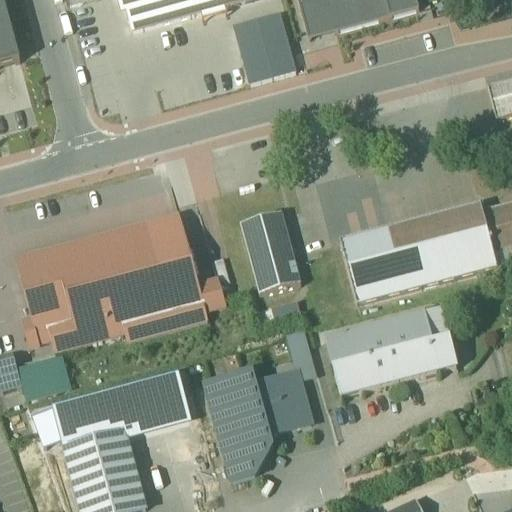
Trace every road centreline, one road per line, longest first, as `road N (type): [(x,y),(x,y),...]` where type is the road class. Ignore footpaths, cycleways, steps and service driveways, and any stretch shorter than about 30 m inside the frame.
road 1 (residential): [(85,162),(511,46)]
road 2 (residential): [(85,162),(39,0)]
